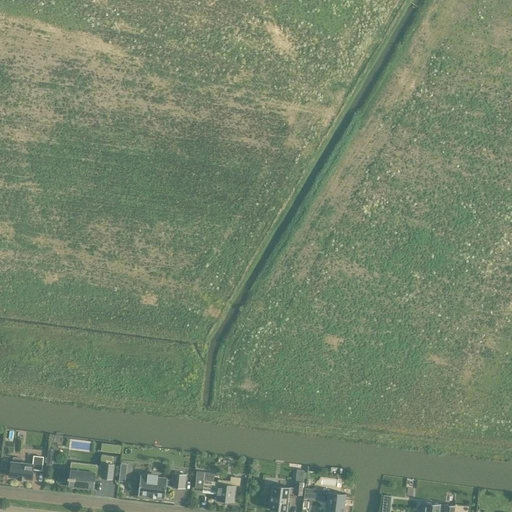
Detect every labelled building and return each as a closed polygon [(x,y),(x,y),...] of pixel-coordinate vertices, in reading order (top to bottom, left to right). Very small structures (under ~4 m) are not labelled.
[(113,463),(114,456),(101,454),(100,465),(78,463),(77,470),(70,469),(68,485),(94,488),(95,476),(101,476),(101,478),(112,479),(114,464),(113,463)] [(41,470),(43,457),(34,456),(33,464),(22,462),(23,458),(13,457),(13,461),(11,461),(9,476),(18,477),(18,478),(25,479),(26,478),(32,479),(33,469),(41,470)] [(121,463),(119,481),(125,481),(127,464),(121,463)] [(165,498),(166,485),(171,486),(171,487),(184,488),(186,474),(172,472),(172,480),(167,479),(167,478),(140,475),(138,495),(150,496),(150,497),(156,498),(156,497),(165,498)] [(234,502),(236,485),(240,485),(240,484),(239,483),(240,478),(232,477),(232,476),(230,476),(230,480),(218,479),(217,481),(203,480),(202,490),(216,492),(215,500),(234,502)] [(272,484),(269,509),(287,511),(289,493),(302,495),(303,482),(295,481),(295,487),(290,487),(290,486),(272,484)] [(313,488),(306,488),(305,499),(312,499),(313,488)] [(324,511),(343,511),(346,493),(336,492),(336,491),(332,490),(332,491),(323,490),(322,499),(326,500),(324,511)] [(454,511),(455,505),(444,504),(440,504),(441,503),(424,502),(423,511),(419,511),(418,511),(454,511)]
